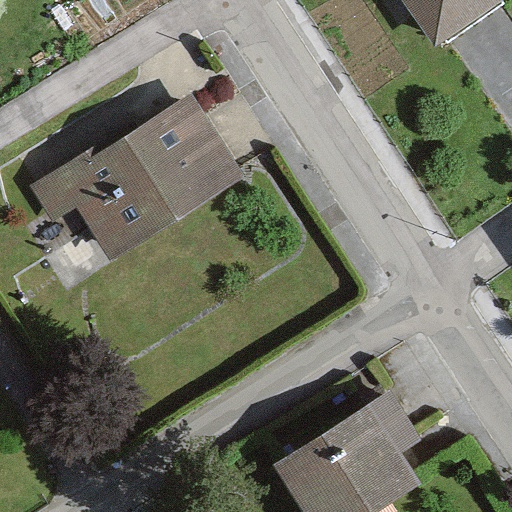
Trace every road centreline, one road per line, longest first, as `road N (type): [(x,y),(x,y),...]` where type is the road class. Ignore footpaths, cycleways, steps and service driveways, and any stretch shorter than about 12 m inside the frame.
road 1 (residential): [(431,298),(81,511)]
road 2 (residential): [(240,0),(431,298)]
road 3 (residential): [(0,117),(197,0)]
road 4 (residential): [(431,298),(511,423)]
